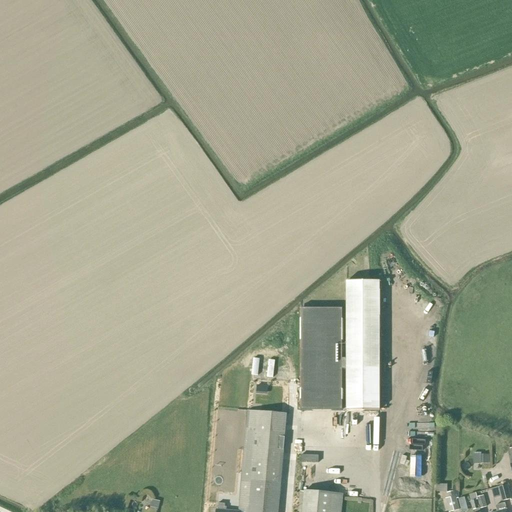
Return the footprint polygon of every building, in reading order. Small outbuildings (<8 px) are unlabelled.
[(342,347),(342,370),(347,370),(347,410),(379,410),(379,281),(347,282),(346,347),(342,347)] [(342,370),(342,347),(342,309),(301,309),(301,410),(342,410),(342,370)] [(286,414),(247,410),(239,504),(248,505),(247,511),(290,511),(296,455),(283,454),(286,414)] [(365,434),(365,419),(360,419),(360,425),(354,425),(354,434),(365,434)] [(488,454),(480,455),(480,463),(488,463),(488,454)] [(412,472),(412,460),(385,459),(384,471),(412,472)] [(511,500),(507,486),(498,488),(501,502),(511,500)] [(304,491),(301,511),(340,511),(342,494),(304,491)] [(453,511),(459,511),(454,492),(447,493),(448,499),(445,500),(448,511),(453,511)] [(467,507),(464,496),(457,498),(460,509),(467,507)] [(477,498),(480,510),(487,508),(484,496),(477,498)] [(507,511),(506,510),(504,503),(495,506),(496,511),(507,511)]
